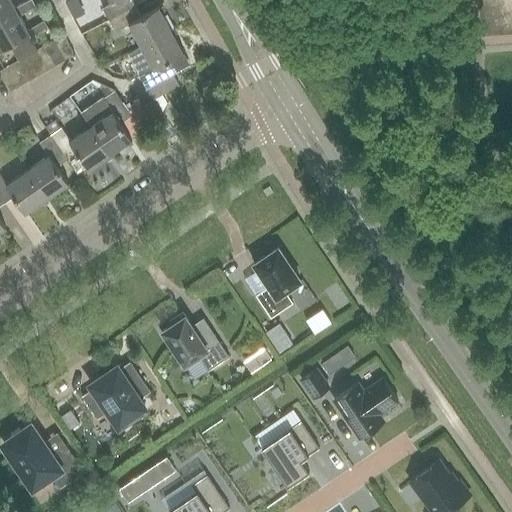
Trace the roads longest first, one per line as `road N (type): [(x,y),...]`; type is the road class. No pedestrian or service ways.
road 1 (tertiary): [(511,434),(286,106)]
road 2 (residential): [(0,306),(286,106)]
road 3 (tertiary): [(286,106),(225,0)]
